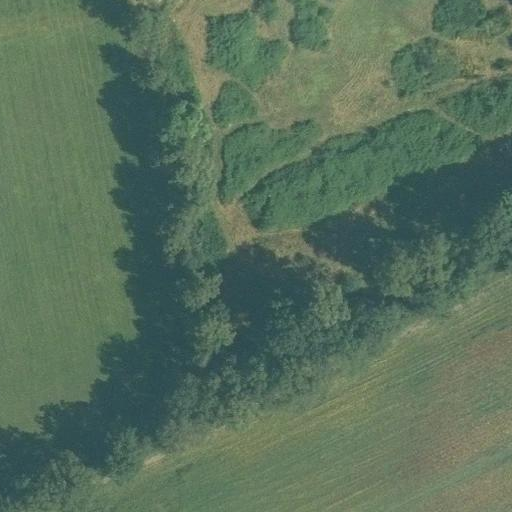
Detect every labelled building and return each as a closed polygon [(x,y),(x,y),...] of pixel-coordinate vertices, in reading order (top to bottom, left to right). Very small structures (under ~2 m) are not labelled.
[(328,0),(328,5),(383,14),(385,0),(328,0)] [(511,116),(505,96),(476,106),(490,145),(511,137),(511,116)] [(451,131),(420,132),(422,173),(452,172),(451,131)] [(368,143),(365,184),(395,187),(399,146),(368,143)] [(266,207),(259,237),(299,246),(306,216),(266,207)] [(465,230),(434,233),(439,280),(470,277),(465,230)] [(400,243),(371,253),(386,298),(416,287),(400,243)] [(241,252),(225,278),(260,300),(276,273),(241,252)] [(511,271),(490,270),(487,324),(511,325),(511,271)] [(349,289),(325,309),(360,352),(385,332),(349,289)] [(173,303),(168,333),(209,340),(214,310),(173,303)] [(297,349),(284,383),(329,399),(342,366),(297,349)] [(157,354),(116,362),(122,393),(163,384),(157,354)] [(275,401),(253,423),(292,463),(314,441),(275,401)] [(102,405),(92,434),(131,448),(141,419),(102,405)] [(232,455),(220,501),(250,509),(262,463),(232,455)] [(511,511),(511,483),(485,501),(492,511),(511,511)]
